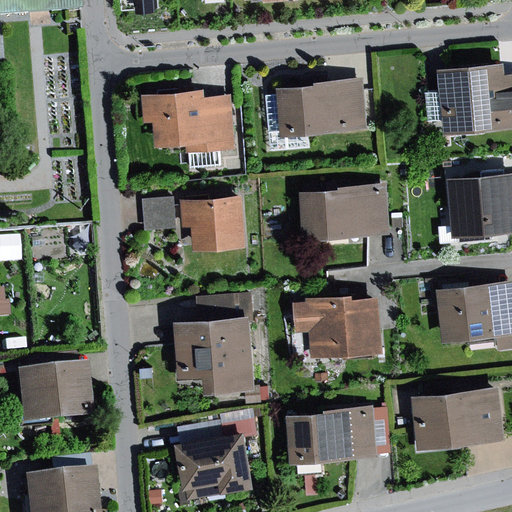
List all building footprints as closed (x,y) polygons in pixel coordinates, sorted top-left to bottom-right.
[(0,0),(0,13),(26,11),(25,0),(0,0)] [(25,0),(26,11),(34,10),(49,9),(48,0),(25,0)] [(75,0),(48,0),(49,9),(76,8),(75,0)] [(131,0),(133,11),(160,9),(159,0),(131,0)] [(502,60),(435,65),(440,130),(511,124),(511,71),(503,72),(502,60)] [(311,81),(272,84),(273,93),(276,135),(307,133),(367,128),(362,74),(311,78),(311,81)] [(202,86),(140,92),(143,119),(151,118),(153,144),(185,141),(185,152),(220,149),(234,147),(229,92),(203,95),(202,86)] [(276,135),(273,93),(265,93),(269,152),(308,149),(307,133),(276,135)] [(220,149),(185,152),(188,166),(221,165),(220,149)] [(511,170),(445,176),(450,235),(511,230),(511,170)] [(335,187),(297,189),(299,237),(388,232),(385,180),(335,183),(335,187)] [(239,193),(179,197),(181,224),(189,223),(191,248),(243,244),(239,193)] [(173,195),(142,197),(145,227),(176,225),(173,195)] [(17,234),(0,235),(0,260),(19,259),(17,234)] [(511,276),(435,286),(441,339),(495,333),(511,330),(511,276)] [(205,294),(206,315),(247,312),(253,312),(251,290),(205,294)] [(305,300),(291,301),(294,332),(307,331),(309,356),(341,353),(342,358),(372,356),(370,351),(382,350),(377,293),(351,295),(351,290),(305,294),(305,300)] [(7,299),(0,300),(0,315),(9,315),(7,299)] [(206,315),(172,318),(176,374),(200,372),(201,387),(252,384),(247,312),(206,315)] [(511,330),(495,333),(497,348),(511,345),(511,330)] [(81,361),(11,368),(17,424),(87,417),(81,361)] [(326,373),(314,374),(315,381),(327,380),(326,373)] [(496,383),(410,393),(416,446),(503,436),(496,383)] [(258,384),(244,386),(245,402),(260,400),(258,384)] [(322,408),(284,411),(288,461),(296,460),(320,459),(377,454),(376,452),(373,406),(373,402),(321,406),(322,408)] [(386,405),(373,406),(376,452),(389,451),(386,405)] [(221,417),(224,432),(241,428),(255,426),(251,407),(220,413),(221,417)] [(176,426),(179,440),(224,432),(221,417),(176,426)] [(179,440),(173,441),(181,486),(184,486),(187,498),(252,486),(241,428),(224,432),(179,440)] [(49,458),(51,472),(88,468),(86,454),(49,458)] [(320,459),(296,460),(296,474),(321,472),(320,459)] [(51,472),(20,475),(23,511),(92,511),(88,468),(51,472)]
